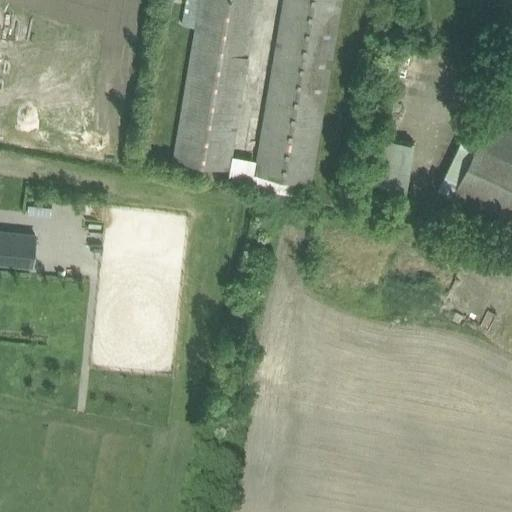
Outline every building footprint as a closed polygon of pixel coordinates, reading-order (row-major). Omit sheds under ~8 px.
[(200,0),(173,159),(229,168),(257,0),(200,0)] [(283,0),(255,172),(310,182),(340,0),(283,0)] [(511,60),(497,92),(511,98),(511,60)] [(511,127),(489,116),(450,197),(511,227),(511,127)] [(379,185),(408,188),(413,139),(384,136),(379,185)] [(36,233),(0,229),(0,261),(33,265),(36,233)]
